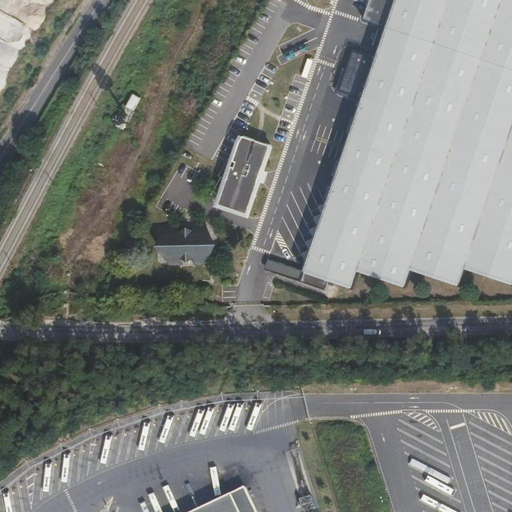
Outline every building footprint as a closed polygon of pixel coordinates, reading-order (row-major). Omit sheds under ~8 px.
[(511,0),(370,0),(363,20),(386,27),(371,74),(348,66),(277,272),(324,289),(327,280),(353,288),(359,271),(407,287),(412,270),(459,285),(465,268),(511,283),(511,0)] [(263,170),(272,144),(245,135),(241,142),(235,160),(230,158),(219,176),(222,177),(212,195),(236,207),(247,206),(252,201),(259,181),(257,180),(261,170),(263,170)] [(192,231),(180,230),(166,230),(161,244),(166,259),(180,258),(192,258),(207,258),(211,244),(206,230),(192,231)] [(246,484),(188,511),(257,511),(259,511),(246,484)] [(300,497),(305,511),(318,511),(313,493),(300,497)]
